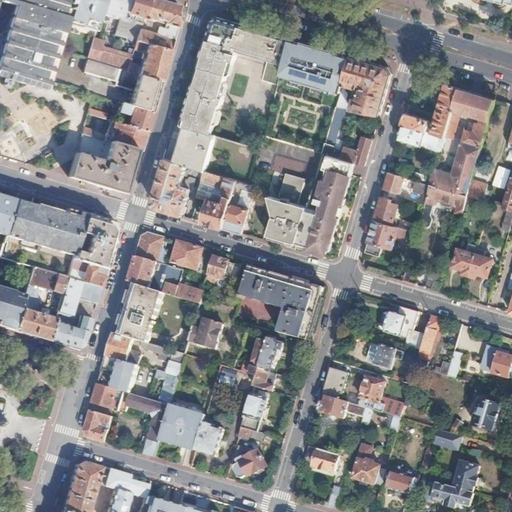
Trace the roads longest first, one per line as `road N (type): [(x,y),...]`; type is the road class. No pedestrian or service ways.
road 1 (residential): [(344,276),(278,507)]
road 2 (residential): [(414,49),(344,276)]
road 3 (residential): [(201,1),(135,215)]
road 4 (residential): [(66,444),(278,507)]
road 5 (residential): [(344,276),(135,215)]
road 6 (primary): [(511,60),(322,0)]
road 7 (primary): [(242,0),(414,49)]
road 8 (residential): [(511,326),(344,276)]
road 9 (residential): [(135,215),(90,366)]
road 10 (residential): [(0,175),(135,215)]
